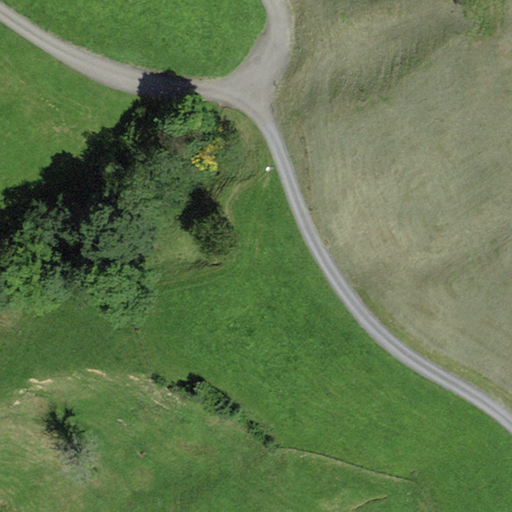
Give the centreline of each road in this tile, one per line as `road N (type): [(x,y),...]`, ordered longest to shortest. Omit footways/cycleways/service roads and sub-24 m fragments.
road 1 (residential): [(248,87),(312,236),(360,313),(385,341),(511,422)]
road 2 (unclassified): [(0,10),(115,76),(192,90),(248,87)]
